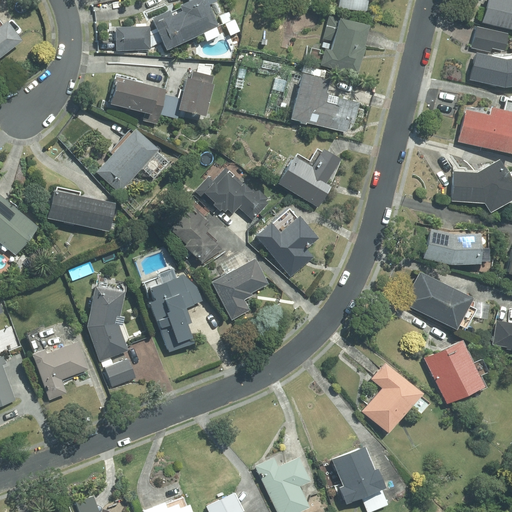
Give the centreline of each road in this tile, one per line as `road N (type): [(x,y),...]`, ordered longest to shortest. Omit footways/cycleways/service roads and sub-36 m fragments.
road 1 (residential): [(0,476),(220,391),(314,332),(345,295),(368,242),(429,0)]
road 2 (residential): [(32,107),(70,59),(61,0)]
